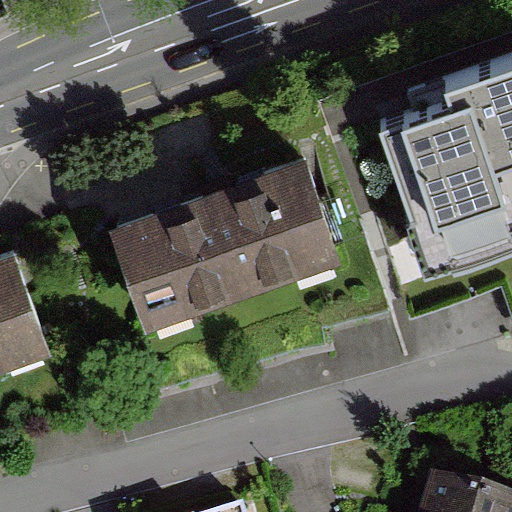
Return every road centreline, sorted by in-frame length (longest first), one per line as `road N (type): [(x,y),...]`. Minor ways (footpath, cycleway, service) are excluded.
road 1 (residential): [(0,499),(458,376),(511,374)]
road 2 (primary): [(262,0),(0,98)]
